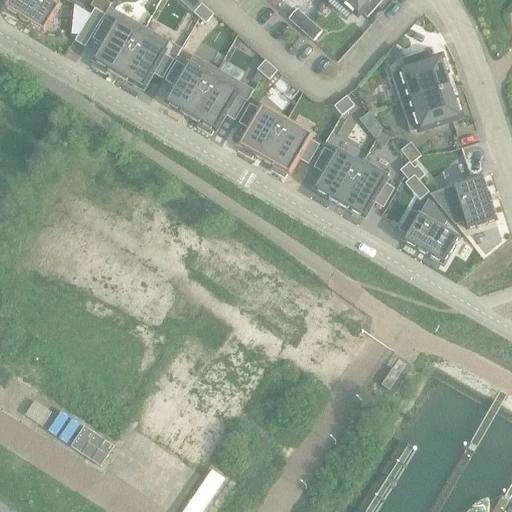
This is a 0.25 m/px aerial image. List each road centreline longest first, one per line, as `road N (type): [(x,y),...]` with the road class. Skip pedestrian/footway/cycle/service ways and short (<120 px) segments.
road 1 (unclassified): [(68,74),(75,94),(130,140),(414,333),(511,383)]
road 2 (unclassified): [(68,74),(511,331)]
road 3 (residential): [(511,189),(458,27),(438,0)]
